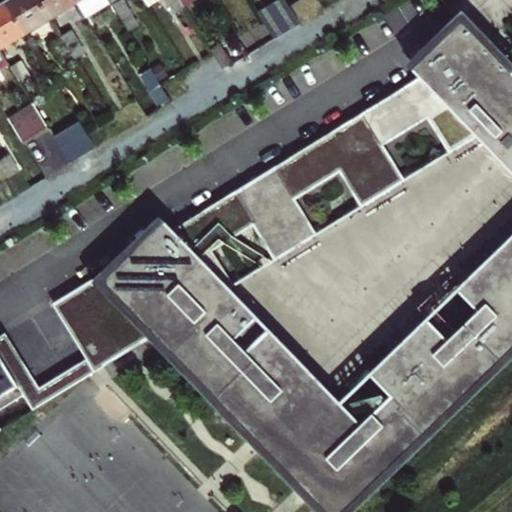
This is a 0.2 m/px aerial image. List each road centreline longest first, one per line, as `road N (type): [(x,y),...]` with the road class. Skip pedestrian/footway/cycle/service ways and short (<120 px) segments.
road 1 (residential): [(0,297),(441,24)]
road 2 (residential): [(0,221),(363,0)]
